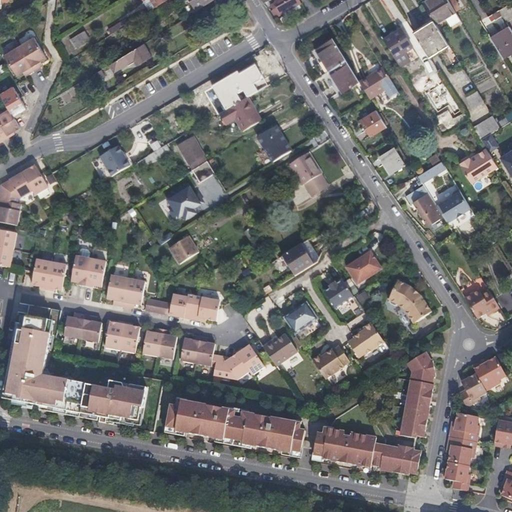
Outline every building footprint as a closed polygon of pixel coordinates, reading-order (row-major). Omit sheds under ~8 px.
[(211,0),(190,0),(197,10),(211,0)] [(224,3),(221,0),(216,0),(214,2),(219,8),(225,5),(224,3)] [(299,0),(277,0),(270,4),(272,7),(274,10),(272,11),(276,18),(302,4),(299,0)] [(461,20),(448,0),(428,0),(423,3),(434,20),(436,24),(446,18),(451,26),(461,20)] [(511,20),(511,3),(500,11),(507,23),(511,20)] [(112,27),(115,32),(122,28),(130,23),(127,18),(112,27)] [(434,20),(418,31),(414,33),(430,57),(433,55),(449,45),(436,24),(434,20)] [(134,29),(130,23),(122,28),(126,34),(134,29)] [(511,29),(510,27),(501,33),(491,38),(503,58),(511,52),(511,29)] [(413,48),(402,30),(384,41),(395,59),(406,53),(413,48)] [(91,39),(85,31),(71,39),(76,48),(91,39)] [(35,37),(20,46),(35,71),(41,67),(44,65),(41,61),(47,58),(35,37)] [(343,94),(360,83),(334,41),(317,52),(318,53),(314,55),(319,64),(316,66),(330,88),(333,87),(339,96),(343,94)] [(145,44),(110,65),(115,72),(134,60),(137,65),(152,57),(145,44)] [(5,55),(17,76),(23,72),(26,76),(29,74),(35,71),(20,46),(5,55)] [(411,62),(406,53),(395,59),(401,69),(411,62)] [(264,89),(252,67),(233,78),(234,79),(227,83),(231,88),(240,103),(246,99),(248,98),(264,89)] [(372,75),(360,83),(371,100),(385,91),(390,99),(399,93),(394,85),(385,70),(384,68),(372,75)] [(101,80),(106,76),(102,70),(96,73),(101,80)] [(10,109),(16,118),(22,115),(21,113),(28,109),(22,99),(14,86),(1,94),(10,109)] [(484,102),(478,91),(467,97),(473,108),(484,102)] [(262,121),(248,98),(246,99),(240,103),(220,114),(226,125),(236,119),(243,132),(262,121)] [(16,118),(10,109),(0,114),(0,134),(4,140),(10,137),(15,133),(14,132),(21,127),(16,118)] [(387,127),(377,110),(361,120),(371,137),(387,127)] [(464,112),(443,125),(442,123),(437,126),(443,136),(469,120),(464,112)] [(511,113),(497,123),(500,128),(511,120),(511,113)] [(493,116),(474,128),(481,140),(500,128),(497,123),(493,116)] [(292,151),(277,126),(258,137),(274,162),(292,151)] [(179,146),(192,169),(207,160),(194,137),(179,146)] [(139,162),(142,168),(170,151),(167,145),(148,156),(149,156),(139,162)] [(119,147),(100,157),(112,177),(130,166),(119,147)] [(406,165),(395,147),(380,156),(391,174),(406,165)] [(498,167),(487,149),(477,155),(470,159),(470,158),(461,163),(461,165),(460,165),(472,184),(498,167)] [(511,150),(501,157),(511,174),(511,150)] [(309,153),(291,164),(304,185),(305,184),(310,192),(313,196),(328,187),(325,182),(321,175),(322,174),(309,153)] [(436,154),(429,159),(434,167),(434,166),(441,162),(436,154)] [(194,170),(201,182),(217,173),(210,160),(194,170)] [(49,188),(36,165),(29,169),(28,168),(22,171),(23,173),(34,192),(36,196),(49,188)] [(439,173),(434,166),(434,167),(419,176),(423,183),(439,173)] [(1,189),(0,193),(0,200),(20,204),(21,199),(34,192),(23,173),(10,181),(1,186),(1,189)] [(57,182),(53,174),(47,177),(51,185),(57,182)] [(200,207),(205,205),(198,187),(169,198),(178,222),(202,213),(200,207)] [(450,221),(471,208),(459,189),(454,192),(453,196),(439,204),(450,221)] [(443,217),(428,193),(414,202),(429,226),(443,217)] [(20,204),(0,200),(0,222),(18,226),(22,205),(20,204)] [(439,204),(437,206),(447,223),(450,221),(439,204)] [(259,240),(251,228),(244,232),(252,244),(259,240)] [(17,233),(0,230),(0,248),(14,251),(17,233)] [(171,239),(168,235),(159,241),(162,245),(171,239)] [(189,237),(170,249),(180,265),(199,253),(189,237)] [(316,252),(308,240),(302,244),(301,244),(283,256),(295,276),(315,265),(310,257),(313,255),(316,252)] [(0,265),(11,268),(14,251),(0,248),(0,265)] [(246,251),(242,254),(254,274),(259,272),(246,251)] [(370,253),(347,267),(358,284),(381,269),(370,253)] [(77,256),(72,282),(76,283),(80,283),(80,285),(87,287),(92,259),(77,256)] [(107,262),(92,259),(87,287),(91,287),(94,288),(94,286),(102,288),(107,262)] [(38,260),(33,285),(41,287),(40,289),(44,290),(47,290),(53,262),(38,260)] [(68,265),(53,262),(47,290),(51,291),(55,292),(55,290),(63,291),(68,265)] [(124,307),(129,279),(112,276),(108,299),(115,301),(114,305),(117,306),(124,307)] [(146,282),(129,279),(124,307),(131,308),(134,309),(135,304),(142,306),(146,282)] [(354,296),(343,279),(337,283),(335,281),(330,285),(331,287),(325,291),(336,308),(354,296)] [(411,286),(398,280),(389,300),(391,300),(391,301),(392,303),(396,306),(398,305),(399,304),(400,304),(405,311),(414,324),(432,312),(422,297),(419,294),(414,289),(411,286)] [(269,286),(263,289),(266,294),(272,291),(269,286)] [(493,313),(500,308),(489,290),(482,294),(480,290),(466,299),(478,319),(486,314),(488,316),(493,313)] [(363,291),(357,295),(361,302),(367,297),(363,291)] [(170,316),(191,320),(196,296),(189,295),(188,297),(174,295),(173,304),(170,316)] [(221,301),(196,296),(191,320),(199,321),(206,323),(207,320),(217,322),(221,301)] [(293,301),(289,304),(291,307),(281,314),(293,331),(316,315),(304,298),(295,305),(293,301)] [(146,311),(170,316),(173,304),(148,299),(146,311)] [(65,336),(82,339),(86,315),(79,314),(76,314),(75,318),(68,317),(65,336)] [(82,339),(99,343),(103,323),(96,322),(97,318),(93,317),(86,315),(82,339)] [(43,406),(82,414),(83,410),(87,385),(88,384),(74,382),(73,383),(70,383),(68,381),(44,376),(52,335),(47,334),(50,320),(28,316),(26,325),(19,324),(16,338),(18,338),(8,391),(3,391),(2,396),(13,398),(13,396),(22,397),(21,402),(39,406),(43,406)] [(106,348),(121,351),(126,323),(119,321),(119,323),(111,322),(110,325),(106,348)] [(385,341),(372,322),(364,327),(365,329),(360,332),(354,336),(355,337),(349,342),(359,357),(365,353),(366,354),(385,341)] [(121,351),(136,353),(141,328),(133,326),(133,324),(126,323),(121,351)] [(143,354),(159,357),(164,330),(157,329),(156,333),(148,332),(143,354)] [(159,357),(174,360),(178,337),(170,336),(171,331),(164,330),(159,357)] [(298,352),(286,335),(272,345),(271,343),(264,348),(277,366),(298,352)] [(181,361),(196,364),(202,337),(194,336),(194,340),(185,339),(181,361)] [(196,364),(212,367),(212,366),(214,355),(216,344),(208,343),(209,338),(202,337),(196,364)] [(318,352),(311,357),(324,376),(342,363),(342,362),(348,358),(337,343),(331,347),(330,346),(324,350),(319,353),(318,352)] [(253,376),(265,367),(250,345),(250,346),(244,350),(243,348),(237,352),(238,354),(250,372),(253,376)] [(428,346),(408,359),(413,367),(401,430),(425,435),(437,371),(434,356),(428,346)] [(218,356),(214,355),(212,366),(216,367),(214,376),(238,380),(250,372),(238,354),(232,358),(218,356)] [(507,376),(497,358),(483,365),(481,362),(473,366),(477,374),(486,391),(501,383),(499,380),(507,376)] [(477,374),(469,379),(468,375),(461,379),(463,382),(462,383),(466,390),(459,394),(467,407),(481,399),(480,397),(487,393),(486,391),(477,374)] [(87,385),(83,410),(90,411),(90,415),(100,417),(99,422),(106,423),(113,425),(114,421),(114,420),(122,421),(123,418),(140,421),(142,408),(144,408),(148,388),(131,385),(131,389),(125,388),(122,383),(111,381),(109,389),(87,385)] [(167,424),(178,427),(178,430),(225,439),(231,408),(184,399),(183,404),(171,402),(167,424)] [(302,451),(306,426),(297,425),(298,420),(231,407),(225,439),(292,452),(292,449),(302,451)] [(453,422),(452,428),(450,437),(477,442),(480,426),(477,426),(479,417),(458,413),(456,422),(453,422)] [(511,420),(500,418),(494,446),(504,448),(510,449),(511,445),(511,420)] [(326,423),(324,429),(319,428),(314,452),(372,463),(377,438),(378,433),(326,423)] [(477,442),(450,437),(448,447),(447,453),(451,454),(449,463),(470,467),(471,458),(474,459),(477,442)] [(422,458),(424,446),(416,444),(416,443),(400,440),(399,442),(377,438),(372,463),(395,467),(411,470),(411,469),(419,471),(422,458)] [(442,478),(446,479),(446,480),(454,481),(453,489),(468,492),(471,475),(468,475),(470,467),(449,463),(447,471),(444,471),(442,478)] [(511,472),(508,471),(504,480),(502,486),(506,487),(502,496),(511,499),(511,472)]
